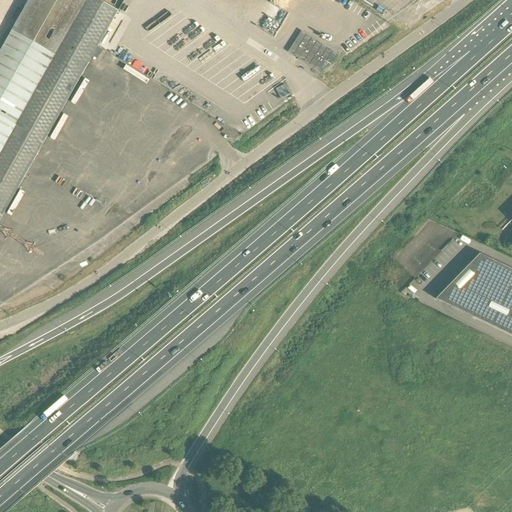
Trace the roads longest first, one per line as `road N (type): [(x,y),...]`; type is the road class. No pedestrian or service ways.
road 1 (motorway): [(0,501),(462,103)]
road 2 (motorway): [(426,95),(0,463)]
road 3 (unclassified): [(448,0),(238,161),(0,326)]
road 4 (motorway): [(426,95),(336,142),(138,283),(0,361)]
road 5 (motorway): [(178,498),(198,442),(462,103)]
road 6 (unknown): [(0,277),(42,260),(96,195),(162,153),(154,133),(94,85)]
road 7 (unknown): [(186,0),(322,97)]
